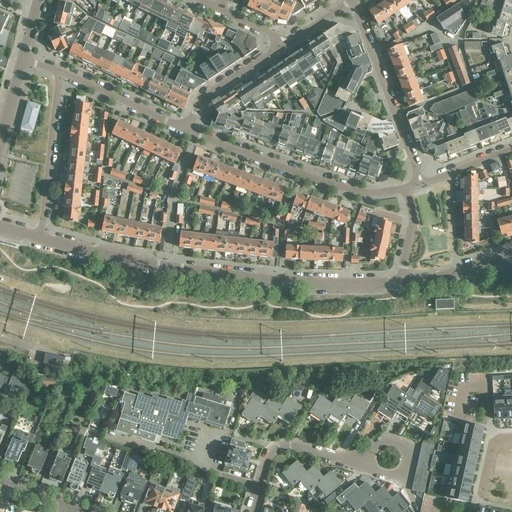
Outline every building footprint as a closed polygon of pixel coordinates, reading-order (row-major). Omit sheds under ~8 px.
[(56,11),(69,14),(72,4),(59,0),(56,11)] [(87,0),(94,6),(93,9),(95,9),(96,4),(94,0),(87,0)] [(141,0),(139,5),(138,6),(138,8),(148,13),(153,0),(141,0)] [(159,0),(159,1),(157,0),(153,0),(148,13),(157,17),(164,3),(163,3),(164,1),(160,0),(159,0)] [(251,0),(248,7),(247,6),(247,7),(252,9),(252,10),(256,13),(262,0),(251,0)] [(262,0),(256,13),(261,15),(262,14),(266,16),(274,0),(262,0)] [(274,0),(266,16),(266,17),(271,20),(272,19),(276,21),(277,20),(276,20),(276,19),(285,0),(274,0)] [(298,13),(305,8),(299,0),(297,2),(296,3),(296,4),(292,2),(292,0),(285,0),(276,19),(288,18),(292,10),(298,13)] [(299,0),(305,8),(306,8),(306,9),(311,6),(310,5),(315,2),(313,0),(299,0)] [(390,0),(387,0),(379,5),(388,17),(394,14),(396,17),(401,14),(398,11),(390,0)] [(404,0),(390,0),(398,11),(408,4),(404,0)] [(511,3),(505,1),(502,0),(497,0),(496,7),(487,4),(485,8),(495,12),(496,9),(501,11),(511,14),(511,3)] [(464,16),(471,12),(464,1),(437,19),(443,30),(445,29),(455,36),(466,19),(464,16)] [(167,22),(174,8),(173,7),(173,6),(169,4),(169,5),(164,3),(157,17),(167,22)] [(390,21),(388,17),(379,5),(375,8),(372,5),(369,8),(370,11),(369,12),(377,24),(383,20),(386,24),(390,21)] [(175,8),(174,8),(167,22),(177,27),(184,13),(179,10),(179,9),(175,7),(175,8)] [(427,11),(432,18),(435,15),(431,9),(427,11)] [(0,32),(1,33),(0,34),(0,44),(5,47),(9,32),(3,29),(8,16),(2,13),(3,11),(0,10),(0,32)] [(66,25),(69,14),(56,11),(53,22),(54,22),(61,24),(66,25)] [(427,21),(432,18),(427,11),(423,14),(427,21)] [(511,26),(511,22),(511,14),(501,11),(498,22),(505,24),(511,26)] [(184,13),(177,27),(174,33),(184,38),(187,31),(194,17),(189,15),(190,14),(185,12),(184,13)] [(112,26),(117,28),(119,23),(114,21),(112,20),(112,18),(110,17),(106,24),(109,25),(112,26)] [(197,36),(203,22),(199,20),(200,19),(195,17),(195,18),(194,17),(187,31),(197,36)] [(87,21),(84,25),(79,31),(86,34),(82,43),(75,40),(74,42),(74,41),(71,47),(68,54),(78,59),(87,41),(92,31),(96,22),(90,18),(87,21)] [(126,33),(128,28),(130,24),(121,20),(119,23),(117,28),(126,33)] [(210,34),(214,25),(204,20),(203,22),(197,36),(196,38),(200,39),(202,35),(204,31),(210,34)] [(505,24),(498,22),(496,21),(494,28),(490,27),(488,33),(501,37),(505,24)] [(52,42),(65,36),(60,26),(61,24),(54,22),(52,29),(50,30),(51,34),(48,35),(52,42)] [(100,36),(102,33),(105,26),(96,22),(92,31),(100,36)] [(407,25),(411,31),(415,29),(411,22),(407,25)] [(341,40),(355,34),(354,30),(337,24),(322,34),(326,41),(338,34),(341,40)] [(224,29),(214,25),(210,34),(216,37),(214,41),(218,42),(219,39),(224,29)] [(407,34),(411,31),(407,25),(403,27),(407,34)] [(105,26),(102,33),(109,37),(113,29),(105,26)] [(136,38),(139,32),(132,29),(128,28),(126,33),(130,35),(136,38)] [(141,29),(139,32),(136,38),(146,42),(150,34),(151,33),(141,29)] [(235,35),(224,29),(219,39),(234,46),(235,46),(239,50),(244,57),(255,50),(255,40),(237,31),(235,35)] [(112,39),(121,43),(125,35),(116,31),(112,39)] [(434,45),(440,43),(437,33),(430,35),(431,38),(434,45)] [(159,38),(150,34),(146,42),(155,47),(159,38)] [(336,55),(337,55),(334,46),(331,49),(326,41),(322,34),(314,40),(323,55),(329,51),(331,53),(335,59),(337,57),(336,55)] [(355,34),(341,40),(345,50),(361,44),(357,34),(355,34)] [(125,35),(121,43),(131,48),(135,40),(125,35)] [(68,54),(71,47),(70,47),(65,36),(52,42),(55,49),(58,48),(59,52),(60,51),(68,55),(68,54)] [(136,40),(133,44),(141,48),(143,44),(136,40)] [(306,45),(321,68),(324,66),(319,58),(323,55),(314,40),(306,45)] [(97,45),(87,41),(78,59),(88,63),(96,48),(96,46),(97,45)] [(464,42),(464,50),(480,50),(480,42),(464,42)] [(442,48),(440,43),(434,45),(429,47),(431,50),(431,52),(442,48)] [(149,54),(151,55),(154,49),(154,48),(152,47),(152,48),(145,44),(142,50),(139,55),(144,58),(147,52),(149,53),(149,54)] [(361,44),(345,50),(349,60),(365,54),(361,44)] [(499,60),(506,57),(502,44),(488,48),(491,55),(493,62),(499,60)] [(176,48),(168,45),(165,51),(175,56),(178,51),(179,47),(177,46),(176,48)] [(321,68),(306,45),(298,50),(313,74),(313,73),(310,68),(316,65),(319,70),(321,68)] [(391,62),(406,56),(401,45),(387,50),(391,62)] [(462,86),(469,83),(456,46),(448,49),(462,86)] [(219,58),(225,70),(241,60),(237,54),(233,50),(227,47),(225,51),(231,53),(227,56),(225,54),(219,58)] [(105,52),(96,48),(88,63),(98,68),(105,52)] [(154,49),(151,55),(150,57),(160,61),(162,59),(164,53),(154,49)] [(305,79),(313,74),(298,50),(290,55),(305,79)] [(113,60),(116,56),(106,51),(105,52),(98,68),(107,72),(113,60)] [(174,58),(164,53),(162,59),(171,63),(174,58)] [(365,55),(365,54),(349,60),(351,66),(347,67),(348,71),(348,72),(369,64),(365,55)] [(282,61),(296,81),(298,84),(305,79),(290,55),(282,61)] [(503,70),(511,67),(511,55),(511,56),(506,57),(499,60),(503,70)] [(225,70),(219,58),(218,56),(208,62),(217,75),(225,70)] [(391,62),(396,73),(410,68),(406,56),(391,62)] [(117,77),(122,65),(113,60),(107,72),(117,77)] [(126,82),(134,65),(129,63),(129,61),(127,60),(126,62),(125,61),(123,65),(122,65),(117,77),(126,82)] [(296,81),(282,61),(274,66),(286,84),(288,86),(296,81)] [(208,81),(217,75),(208,62),(199,68),(194,74),(203,78),(205,77),(208,81)] [(345,78),(359,85),(363,75),(369,73),(371,70),(369,64),(348,72),(345,78)] [(134,65),(126,82),(136,86),(144,69),(134,65)] [(266,71),(275,85),(278,90),(284,86),(286,84),(274,66),(266,71)] [(506,81),(511,78),(511,67),(503,70),(506,81)] [(146,91),(154,73),(145,68),(144,70),(144,69),(136,86),(146,91)] [(400,85),(414,79),(410,68),(396,73),(400,85)] [(340,70),(334,69),(332,75),(340,77),(343,70),(340,70)] [(178,74),(174,82),(164,100),(182,108),(189,95),(188,94),(190,90),(192,90),(201,85),(206,82),(180,70),(178,74)] [(278,90),(275,85),(266,71),(258,76),(274,100),(271,95),(278,90)] [(154,73),(146,91),(155,96),(164,77),(154,73)] [(274,100),(258,76),(250,82),(263,102),(264,101),(266,105),(274,100)] [(174,82),(164,77),(155,96),(164,100),(174,82)] [(354,95),(359,85),(345,78),(341,85),(337,83),(337,82),(332,80),(331,83),(338,87),(352,94),(354,95)] [(404,96),(418,90),(414,79),(400,85),(404,96)] [(260,104),(263,102),(250,82),(242,87),(257,110),(263,110),(260,104)] [(242,87),(234,92),(237,97),(241,102),(243,105),(244,106),(250,102),(252,105),(252,106),(252,110),(257,110),(242,87)] [(352,94),(338,87),(335,94),(325,89),(324,92),(334,97),(345,103),(347,104),(352,94)] [(317,97),(319,99),(322,90),(316,88),(313,90),(317,97)] [(232,89),(218,98),(224,106),(226,105),(228,109),(221,113),(233,112),(233,107),(241,102),(237,97),(234,92),(232,89)] [(421,97),(418,90),(404,96),(409,107),(423,102),(427,100),(425,95),(421,97)] [(468,92),(464,98),(471,103),(474,102),(476,101),(473,90),(468,92)] [(334,97),(324,92),(316,112),(319,116),(342,108),(345,103),(334,97)] [(503,93),(488,98),(489,103),(496,101),(495,98),(504,95),(503,93)] [(471,103),(464,98),(461,95),(457,100),(464,106),(471,103)] [(73,115),(88,117),(89,118),(90,112),(88,112),(89,106),(84,105),(85,96),(77,96),(77,102),(75,116),(73,115)] [(224,106),(218,98),(218,97),(206,104),(210,110),(213,108),(217,113),(221,113),(228,109),(226,105),(224,106)] [(319,99),(317,97),(310,102),(314,109),(319,99)] [(297,101),(303,111),(305,111),(304,110),(308,107),(302,98),(298,101),(297,101)] [(464,106),(457,100),(454,98),(450,103),(458,109),(464,106)] [(458,109),(450,103),(447,100),(444,105),(451,111),(458,109)] [(297,111),(303,111),(297,101),(293,104),(297,111)] [(474,102),(471,103),(464,106),(465,109),(472,124),(479,143),(489,139),(482,120),(477,122),(471,108),(475,106),(474,102)] [(28,103),(21,128),(33,131),(40,106),(28,103)] [(451,111),(444,105),(441,103),(437,108),(445,114),(451,111)] [(487,118),(482,120),(489,139),(499,135),(488,106),(481,104),(487,118)] [(442,115),(445,114),(437,108),(434,105),(430,110),(436,114),(442,115)] [(504,135),(510,133),(505,120),(505,118),(503,115),(499,117),(495,108),(488,106),(499,135),(503,133),(504,135)] [(406,117),(408,121),(412,132),(436,123),(435,123),(430,125),(429,122),(423,125),(420,117),(425,115),(421,108),(407,113),(406,117)] [(474,144),(479,143),(472,124),(465,109),(459,112),(463,123),(464,122),(468,132),(463,134),(464,136),(469,149),(475,146),(474,144)] [(221,131),(222,130),(225,120),(227,121),(229,116),(234,116),(233,112),(221,113),(217,113),(215,121),(211,119),(208,126),(221,131)] [(246,112),(244,117),(239,131),(248,134),(256,113),(246,112)] [(354,128),(360,115),(354,113),(354,114),(349,112),(349,114),(343,112),(321,120),(341,131),(344,124),(354,128)] [(257,138),(262,122),(266,113),(256,113),(248,134),(257,138)] [(365,130),(370,117),(360,113),(360,115),(354,128),(353,130),(355,131),(354,132),(362,136),(364,131),(365,130)] [(88,117),(73,115),(72,127),(71,127),(86,129),(88,117)] [(469,149),(464,136),(460,138),(458,132),(457,133),(453,121),(451,115),(445,117),(447,123),(449,127),(452,134),(459,153),(469,149)] [(229,116),(227,121),(225,120),(222,130),(237,135),(239,131),(244,117),(242,116),(240,120),(235,119),(234,116),(229,116)] [(319,128),(321,123),(316,116),(313,125),(319,128)] [(272,123),(266,141),(275,144),(280,129),(277,128),(278,125),(275,124),(276,123),(278,124),(280,120),(278,119),(278,118),(275,117),(275,119),(272,118),(271,123),(272,123)] [(379,137),(394,132),(390,121),(386,120),(381,122),(370,117),(365,130),(371,133),(372,132),(374,133),(376,132),(378,138),(379,137)] [(122,140),(129,126),(118,121),(111,135),(122,140)] [(272,123),(271,123),(268,122),(267,124),(262,122),(257,138),(266,141),(272,123)] [(282,124),(280,129),(275,144),(284,147),(292,123),(289,122),(287,126),(282,124)] [(293,124),(292,123),(284,147),(293,150),(298,135),(295,134),(298,123),(294,122),(293,124)] [(428,138),(427,137),(426,133),(432,130),(431,129),(437,127),(436,123),(412,132),(416,142),(428,138)] [(133,145),(139,131),(129,126),(122,140),(133,145)] [(299,136),(298,135),(293,150),(302,154),(311,128),(307,126),(304,135),(300,133),(299,136)] [(86,129),(71,127),(70,138),(71,138),(85,140),(86,129)] [(321,144),(316,142),(311,157),(320,160),(330,129),(327,127),(321,144)] [(445,144),(445,143),(443,144),(448,157),(459,153),(452,134),(449,127),(445,129),(448,136),(446,137),(448,143),(445,144)] [(311,157),(316,142),(310,140),(312,135),(310,134),(312,128),(311,128),(302,154),(311,157)] [(331,147),(334,138),(336,132),(330,129),(320,160),(329,163),(334,148),(331,147)] [(143,150),(150,136),(139,131),(133,145),(143,150)] [(397,140),(394,132),(379,137),(381,144),(380,144),(382,150),(397,144),(395,140),(397,140)] [(433,134),(427,137),(428,138),(416,142),(416,144),(419,143),(424,154),(426,153),(431,155),(437,140),(436,141),(434,137),(433,134)] [(160,141),(150,136),(143,150),(154,155),(160,141)] [(363,137),(361,143),(366,146),(367,146),(372,143),(374,142),(363,137)] [(84,151),(85,140),(71,138),(70,150),(84,151)] [(443,144),(445,143),(443,138),(440,139),(437,140),(431,155),(434,156),(435,159),(446,154),(447,157),(448,157),(443,144)] [(343,151),(337,166),(347,169),(352,154),(349,153),(353,142),(348,139),(346,145),(345,147),(344,151),(343,151)] [(171,146),(160,141),(154,155),(164,159),(171,146)] [(334,148),(329,163),(337,166),(343,151),(344,151),(345,147),(346,145),(336,142),(334,148)] [(372,143),(367,146),(374,151),(376,152),(379,147),(372,143)] [(181,151),(171,146),(164,159),(175,164),(181,151)] [(352,154),(347,169),(356,172),(361,157),(362,158),(363,155),(364,151),(365,148),(364,148),(362,147),(359,154),(354,152),(353,154),(352,154)] [(399,153),(397,148),(384,152),(386,158),(399,153)] [(84,151),(70,150),(69,161),(83,163),(84,151)] [(361,157),(356,172),(365,175),(370,160),(371,160),(372,158),(363,155),(362,158),(361,157)] [(370,160),(365,175),(373,178),(381,158),(378,158),(373,156),(372,158),(371,160),(370,160)] [(204,174),(209,161),(198,157),(193,170),(204,174)] [(68,173),(81,174),(83,163),(69,161),(68,173)] [(220,165),(209,161),(204,174),(215,178),(220,165)] [(490,165),(492,172),(500,169),(498,162),(490,165)] [(231,169),(220,165),(215,178),(225,182),(231,169)] [(231,169),(225,182),(236,186),(241,173),(231,169)] [(169,178),(174,180),(177,172),(172,170),(169,178)] [(485,171),(479,173),(482,180),(488,177),(485,171)] [(68,173),(66,184),(80,186),(81,174),(68,173)] [(252,177),(241,173),(236,186),(247,190),(252,177)] [(464,190),(479,190),(479,184),(477,184),(477,175),(469,175),(469,178),(464,178),(465,189),(464,189),(464,190)] [(187,176),(184,183),(190,185),(192,178),(187,176)] [(505,176),(496,178),(498,188),(507,187),(505,176)] [(133,183),(140,185),(142,179),(134,177),(133,183)] [(252,177),(247,190),(258,194),(263,181),(252,177)] [(274,185),(263,181),(258,194),(269,199),(274,185)] [(80,186),(66,184),(66,185),(65,184),(64,196),(65,196),(79,197),(80,186)] [(285,189),(274,185),(269,199),(280,203),(285,189)] [(464,203),(477,203),(477,195),(479,195),(479,190),(464,190),(464,203)] [(307,210),(311,197),(310,198),(297,193),(293,205),(307,210)] [(78,208),(79,197),(65,196),(64,207),(78,208)] [(324,202),(311,197),(307,210),(314,212),(313,214),(319,216),(324,202)] [(509,198),(502,200),(504,207),(511,204),(509,198)] [(504,207),(502,200),(495,202),(497,209),(504,207)] [(325,216),(332,219),(337,207),(324,202),(319,216),(324,219),(325,216)] [(464,215),(477,215),(477,203),(464,203),(462,204),(463,215),(464,215)] [(80,209),(78,208),(64,207),(65,207),(64,219),(68,219),(68,222),(76,223),(77,214),(80,214),(80,209)] [(337,207),(332,219),(346,224),(350,212),(337,208),(337,207)] [(275,210),(273,217),(278,219),(281,212),(275,210)] [(229,220),(231,214),(223,212),(218,211),(218,217),(221,218),(229,220)] [(366,215),(359,212),(356,219),(363,221),(366,215)] [(290,215),(284,213),(282,220),(287,222),(290,215)] [(477,223),(477,215),(464,215),(465,229),(480,229),(480,223),(477,223)] [(113,233),(116,219),(105,216),(101,231),(113,233)] [(376,233),(388,235),(391,223),(386,222),(387,220),(379,218),(378,227),(375,226),(374,232),(376,233)] [(501,235),(511,232),(508,218),(497,221),(501,235)] [(125,236),(128,221),(116,219),(113,233),(125,236)] [(136,238),(139,224),(128,221),(125,236),(136,238)] [(139,224),(136,238),(147,240),(150,226),(139,224)] [(162,228),(150,226),(147,240),(159,243),(162,228)] [(480,234),(480,229),(465,229),(465,241),(470,241),(470,243),(478,243),(478,234),(480,234)] [(495,229),(489,229),(483,229),(487,240),(492,238),(497,236),(495,229)] [(273,243),(262,242),(260,257),(271,258),(271,257),(276,258),(277,248),(277,237),(278,237),(278,230),(272,230),(271,237),(273,237),(273,243)] [(225,253),(227,238),(227,233),(216,231),(215,237),(216,237),(214,251),(225,253)] [(191,248),(193,234),(181,233),(179,247),(191,248)] [(389,235),(388,235),(376,233),(373,246),(371,245),(371,246),(386,249),(389,235)] [(204,235),(193,234),(191,248),(202,250),(204,235)] [(204,235),(202,250),(214,251),(216,237),(215,237),(204,235)] [(237,254),(239,239),(227,238),(225,253),(237,254)] [(250,241),(239,239),(237,254),(248,255),(250,241)] [(314,247),(314,261),(328,262),(328,261),(328,248),(320,248),(320,240),(314,240),(314,247)] [(260,257),(262,242),(250,241),(248,255),(260,257)] [(300,260),(300,247),(286,246),(285,258),(299,259),(299,260),(300,260)] [(386,249),(371,246),(370,251),(372,251),(370,260),(378,262),(378,259),(383,260),(385,249),(386,249)] [(314,261),(314,247),(300,247),(300,260),(314,261)] [(343,249),(328,248),(328,261),(342,262),(343,249)] [(436,310),(453,309),(453,300),(435,300),(436,310)] [(64,358),(46,354),(44,364),(62,368),(64,358)] [(432,380),(438,370),(432,370),(428,377),(432,380)] [(13,372),(9,384),(26,389),(30,377),(13,372)] [(37,375),(36,384),(55,385),(55,376),(37,375)] [(395,410),(396,410),(408,418),(413,410),(423,394),(424,394),(425,392),(424,392),(429,384),(422,379),(417,387),(411,397),(406,394),(402,400),(400,403),(395,410)] [(395,410),(400,403),(396,400),(398,397),(402,400),(406,394),(393,386),(387,394),(388,395),(378,410),(390,419),(396,410),(395,410)] [(358,420),(369,403),(365,401),(366,399),(370,402),(377,390),(375,389),(360,389),(357,394),(362,397),(361,398),(356,395),(345,412),(346,412),(358,420)] [(260,414),(265,407),(258,403),(260,400),(264,403),(268,397),(262,393),(260,394),(254,390),(245,404),(248,406),(242,415),(255,423),(260,415),(260,414)] [(340,420),(346,412),(345,412),(356,395),(358,393),(355,390),(353,393),(349,391),(348,394),(342,390),(338,397),(333,405),(328,412),(328,413),(340,420)] [(180,441),(161,434),(164,422),(141,415),(144,407),(135,404),(138,397),(125,393),(122,402),(125,403),(121,414),(120,419),(116,431),(154,443),(157,436),(161,437),(161,435),(180,441)] [(139,394),(138,397),(135,404),(144,407),(141,415),(164,422),(161,434),(180,441),(188,418),(182,416),(185,407),(181,405),(181,403),(167,399),(167,401),(153,397),(152,398),(139,394)] [(413,410),(425,418),(436,402),(424,394),(423,394),(413,410)] [(277,414),(278,414),(290,422),(300,406),(304,399),(297,395),(292,401),(288,398),(287,399),(277,414)] [(260,414),(260,415),(272,423),(278,414),(277,414),(287,399),(282,396),(278,403),(270,399),(265,407),(260,414)] [(505,419),(504,396),(493,396),(494,419),(505,419)] [(210,409),(206,423),(224,429),(230,408),(195,397),(193,404),(210,409)] [(322,421),(328,413),(328,412),(333,405),(320,397),(310,413),(322,421)] [(182,400),(181,403),(181,405),(185,407),(182,416),(188,418),(206,423),(210,409),(193,404),(182,400)] [(443,421),(441,430),(450,432),(449,429),(447,423),(447,422),(443,421)] [(460,434),(480,439),(483,428),(460,423),(458,434),(460,435),(460,434)] [(46,427),(39,425),(35,436),(31,444),(36,445),(27,466),(32,468),(31,470),(32,472),(37,474),(39,473),(40,471),(47,453),(40,450),(41,448),(37,446),(40,438),(41,438),(46,427)] [(78,452),(84,437),(86,429),(81,427),(78,435),(77,435),(71,449),(78,452)] [(28,442),(31,444),(35,436),(29,433),(28,435),(16,430),(12,439),(5,457),(4,459),(5,461),(10,463),(12,462),(13,460),(17,462),(22,451),(23,452),(26,445),(28,442)] [(460,435),(458,445),(460,445),(478,449),(480,439),(460,434),(460,435)] [(424,439),(422,442),(434,445),(436,438),(428,436),(426,439),(424,439)] [(97,445),(91,443),(92,441),(86,439),(83,447),(86,449),(84,454),(93,458),(97,445)] [(252,445),(238,441),(231,439),(229,447),(225,464),(246,470),(251,451),(251,452),(240,448),(240,447),(250,449),(252,445)] [(434,447),(434,445),(422,442),(421,448),(433,451),(434,447)] [(458,456),(476,460),(478,449),(460,445),(458,456)] [(433,451),(421,448),(419,453),(432,456),(433,451)] [(59,451),(56,457),(55,462),(49,460),(46,468),(51,470),(49,475),(50,475),(48,479),(55,482),(57,478),(58,478),(57,480),(62,482),(62,480),(71,459),(65,457),(66,454),(59,451)] [(126,472),(132,455),(127,453),(121,470),(126,472)] [(432,456),(419,453),(418,458),(431,461),(432,456)] [(133,454),(132,455),(126,472),(131,474),(134,473),(140,456),(133,454)] [(451,465),(473,470),(476,460),(458,456),(455,455),(456,455),(453,454),(453,455),(451,465)] [(172,466),(174,458),(166,456),(164,463),(172,466)] [(431,461),(418,458),(417,464),(430,467),(431,461)] [(78,486),(85,469),(87,464),(75,460),(67,482),(72,484),(70,487),(71,490),(74,491),(77,490),(78,486)] [(291,485),(299,479),(306,473),(297,462),(282,473),(291,485)] [(428,472),(430,467),(417,464),(416,469),(428,472)] [(471,481),(473,470),(451,465),(448,476),(453,477),(471,481)] [(308,490),(316,484),(323,478),(314,467),(306,473),(299,479),(308,490)] [(100,492),(106,475),(99,472),(99,470),(93,468),(86,486),(87,489),(90,490),(92,489),(100,492)] [(200,483),(203,476),(190,472),(180,499),(189,502),(197,482),(200,483)] [(316,484),(325,495),(340,483),(331,472),(323,478),(316,484)] [(427,477),(415,474),(414,479),(426,482),(427,477)] [(113,478),(106,475),(100,492),(107,494),(108,497),(111,498),(114,497),(121,478),(114,475),(113,478)] [(451,487),(468,491),(471,481),(453,477),(451,487)] [(130,479),(130,481),(127,480),(121,495),(126,497),(124,501),(132,503),(133,499),(138,501),(143,488),(146,489),(147,485),(141,483),(139,487),(136,486),(138,481),(133,479),(130,479)] [(426,482),(414,479),(412,484),(425,487),(426,482)] [(360,506),(368,500),(375,494),(366,483),(351,494),(360,506)] [(424,493),(425,487),(412,484),(411,490),(424,493)] [(157,508),(164,490),(151,485),(144,503),(157,508)] [(466,502),(468,491),(451,487),(446,486),(444,497),(466,502)] [(172,493),(164,490),(157,508),(156,511),(171,511),(178,495),(180,490),(174,488),(172,493)] [(385,505),(392,499),(383,488),(375,494),(368,500),(377,511),(385,505)] [(284,499),(285,495),(273,491),(271,495),(284,499)] [(413,511),(408,505),(409,504),(400,493),(392,499),(385,505),(390,511),(413,511)] [(314,501),(312,508),(320,510),(322,504),(314,501)] [(198,503),(197,506),(197,508),(189,506),(188,511),(185,511),(183,511),(201,511),(203,508),(204,504),(198,503)] [(227,511),(228,509),(220,506),(210,503),(207,511),(227,511)]
